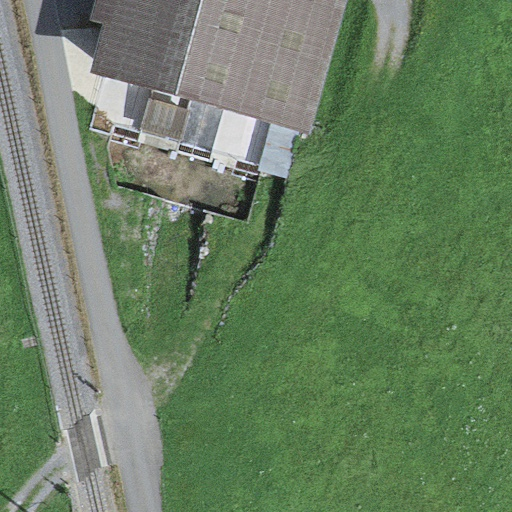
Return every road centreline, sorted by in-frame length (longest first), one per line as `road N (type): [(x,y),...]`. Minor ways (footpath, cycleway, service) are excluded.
road 1 (residential): [(39,0),(144,511)]
road 2 (track): [(126,435),(83,450),(21,511)]
